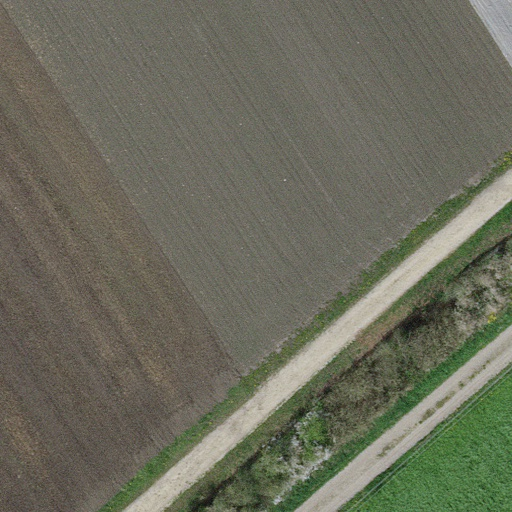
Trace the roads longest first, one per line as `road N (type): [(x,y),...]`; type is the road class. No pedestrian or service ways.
road 1 (track): [(511,187),(138,511)]
road 2 (track): [(314,511),(511,339)]
